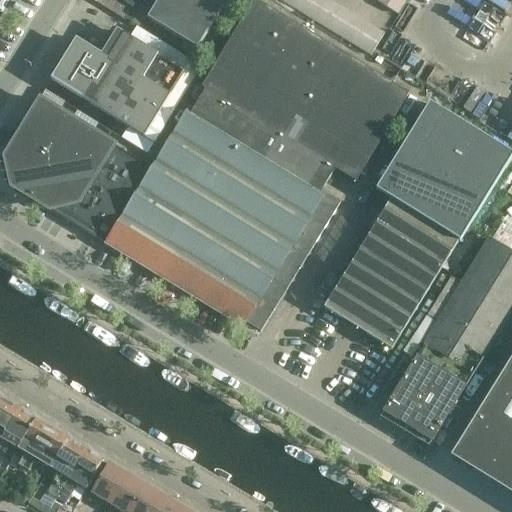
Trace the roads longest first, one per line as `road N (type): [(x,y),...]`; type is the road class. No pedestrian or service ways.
road 1 (unclassified): [(481,511),(0,220)]
road 2 (residential): [(218,511),(0,376)]
